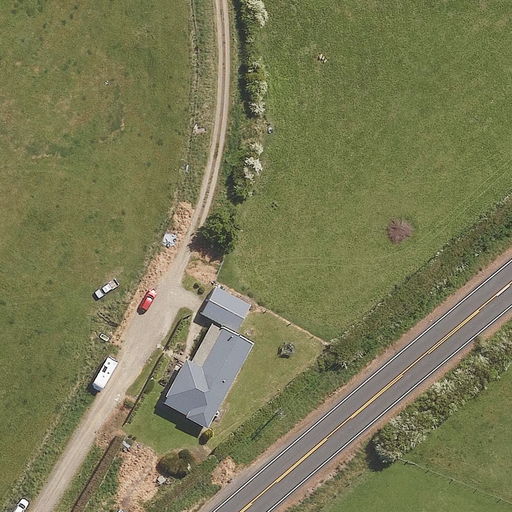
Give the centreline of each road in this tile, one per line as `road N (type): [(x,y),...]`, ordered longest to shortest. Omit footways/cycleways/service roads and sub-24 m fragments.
road 1 (unclassified): [(219,0),(223,103),(199,223),(169,288),(31,511)]
road 2 (unclassified): [(240,511),(511,286)]
